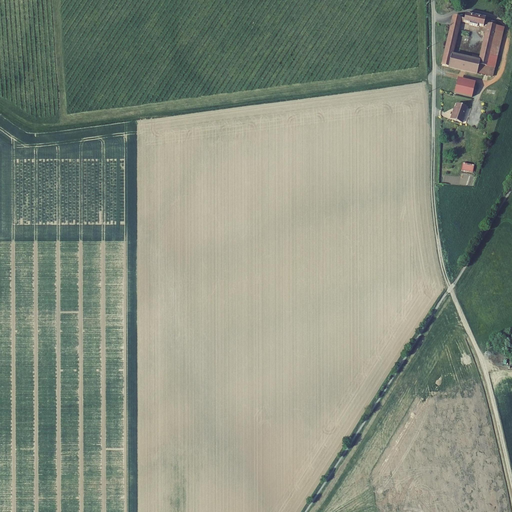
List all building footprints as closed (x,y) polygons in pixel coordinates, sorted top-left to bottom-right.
[(465,17),(454,15),(453,20),(461,22),(461,21),(470,23),(470,25),(477,27),(478,25),(488,27),(486,36),(494,38),(497,24),(498,22),(491,21),(492,20),(466,14),(465,17)] [(506,26),(497,24),(494,38),(486,36),(485,41),(493,43),(488,65),(491,66),(488,75),(494,77),(506,26)] [(460,26),(452,25),(443,65),(488,75),(491,66),(488,65),(493,43),(485,41),(481,58),(473,56),(472,59),(453,54),(460,26)] [(457,82),(455,93),(472,97),(475,86),(457,82)] [(468,107),(457,103),(453,115),(452,114),(450,118),(462,122),(468,107)] [(473,173),(475,166),(463,163),(461,171),(473,173)]
